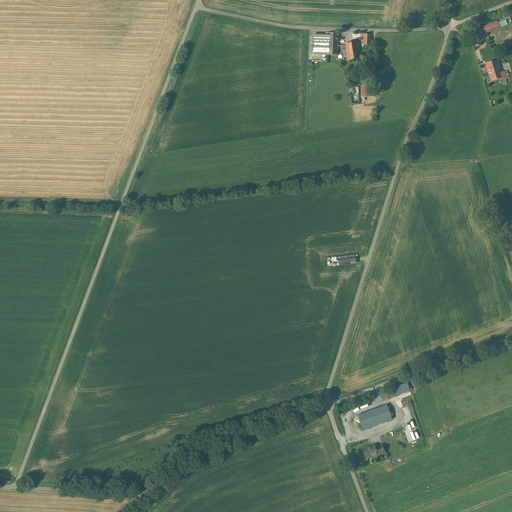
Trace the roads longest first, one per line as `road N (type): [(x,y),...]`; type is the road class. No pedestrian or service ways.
road 1 (unclassified): [(196,6),(18,487)]
road 2 (unclassified): [(447,26),(327,405)]
road 3 (unclassified): [(196,6),(302,27),(447,26)]
road 4 (unclassified): [(141,496),(185,459),(327,405)]
road 5 (unclassified): [(327,405),(511,333)]
road 6 (unclassified): [(141,496),(18,487)]
